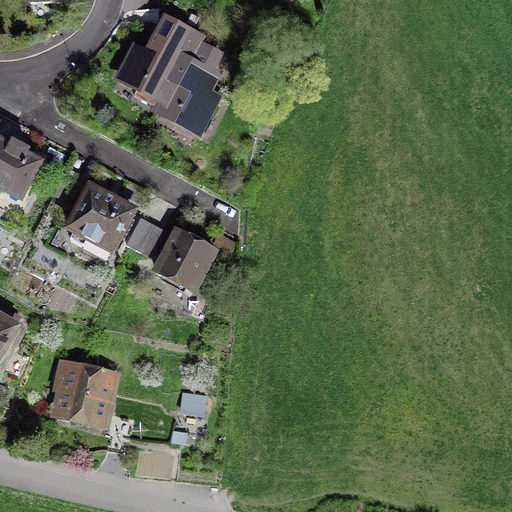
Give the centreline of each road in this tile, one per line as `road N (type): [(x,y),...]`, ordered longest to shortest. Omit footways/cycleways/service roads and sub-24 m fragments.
road 1 (residential): [(0,99),(201,211)]
road 2 (unclassified): [(0,470),(180,511)]
road 3 (residential): [(0,73),(85,46),(110,0)]
